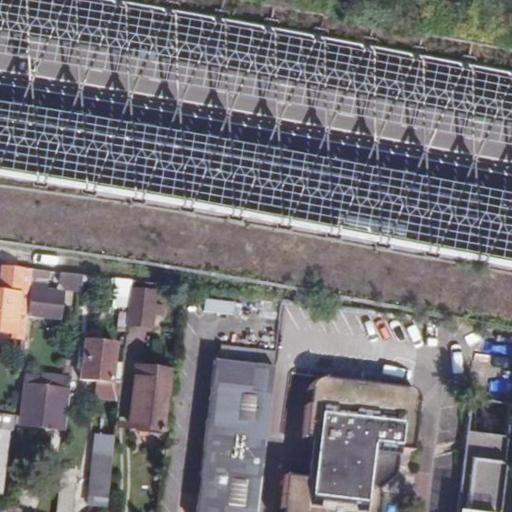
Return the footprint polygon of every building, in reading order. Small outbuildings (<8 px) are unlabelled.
[(213,41),(235,43),(237,32),(214,29),(213,41)] [(0,330),(21,333),(23,309),(26,276),(27,264),(0,261),(0,330)] [(51,279),(74,282),(76,270),(52,267),(51,279)] [(26,276),(23,309),(52,313),(55,289),(39,286),(40,278),(26,276)] [(125,280),(123,305),(141,307),(144,281),(125,280)] [(204,311),(230,314),(231,304),(205,301),(204,311)] [(108,341),(80,337),(76,375),(105,378),(108,341)] [(129,410),(162,414),(169,354),(136,350),(129,410)] [(189,511),(251,511),(269,363),(209,355),(189,511)] [(401,370),(305,362),(299,366),(294,372),(291,421),(307,423),(302,469),(274,467),(268,511),(362,511),(365,485),(363,480),(359,477),(362,431),(406,434),(411,379),(406,373),(401,370)] [(41,415),(60,416),(65,363),(58,363),(57,376),(41,375),(41,366),(21,364),(16,407),(41,410),(41,415)] [(508,405),(467,400),(462,438),(503,441),(508,405)] [(495,511),(503,441),(462,438),(453,511),(495,511)] [(55,451),(48,508),(66,511),(72,455),(55,451)] [(93,481),(103,481),(106,454),(96,454),(93,481)]
